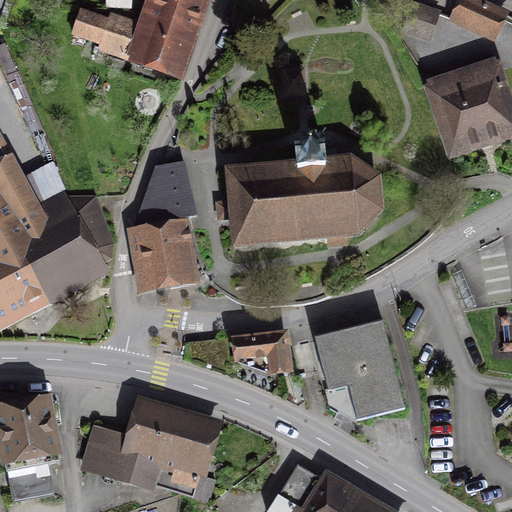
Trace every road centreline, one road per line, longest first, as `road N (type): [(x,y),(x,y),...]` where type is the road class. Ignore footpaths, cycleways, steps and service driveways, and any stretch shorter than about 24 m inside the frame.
road 1 (secondary): [(121,367),(207,388),(294,423),(442,511)]
road 2 (residential): [(410,269),(382,286),(277,318),(148,319),(131,330),(121,367)]
road 3 (residential): [(461,375),(473,448),(491,472),(511,480)]
road 4 (secondary): [(0,356),(121,367)]
